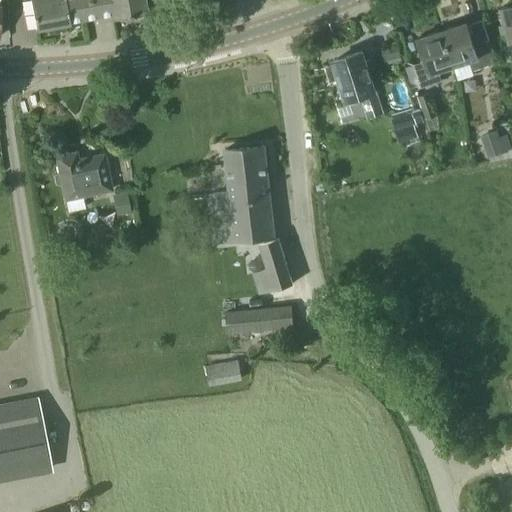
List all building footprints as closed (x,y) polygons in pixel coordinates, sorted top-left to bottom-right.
[(31,0),(36,29),(70,23),(69,20),(85,18),(81,0),(31,0)] [(81,0),(85,18),(112,13),(113,17),(145,12),(143,0),(81,0)] [(511,4),(499,8),(508,43),(511,42),(511,4)] [(466,22),(441,31),(453,66),(468,61),(470,61),(473,71),(494,64),(487,42),(474,46),(467,27),(466,22)] [(424,62),(413,65),(421,88),(442,81),(438,71),(453,66),(441,31),(417,39),(424,59),(424,62)] [(399,50),(383,55),(386,65),(402,60),(399,50)] [(384,114),(376,91),(374,91),(361,51),(333,61),(334,64),(325,67),(341,115),(343,123),(355,119),(356,119),(367,115),(368,119),(384,114)] [(426,119),(438,115),(431,92),(418,97),(426,119)] [(400,142),(419,137),(415,125),(418,124),(412,109),(392,115),(400,142)] [(507,135),(484,142),(489,158),(511,151),(507,135)] [(217,243),(263,238),(274,237),(265,146),(224,150),(228,191),(212,193),(217,243)] [(59,171),(54,175),(56,184),(62,185),(65,199),(68,211),(85,207),(82,196),(110,190),(103,154),(77,159),(76,152),(56,156),(59,171)] [(127,192),(118,193),(122,215),(131,213),(127,192)] [(129,226),(125,230),(125,236),(136,235),(135,226),(129,226)] [(274,240),(274,238),(263,240),(264,243),(259,245),(267,270),(253,275),(260,295),(294,284),(279,239),(274,240)] [(229,333),(294,328),(292,307),(227,313),(229,333)] [(238,361),(207,367),(210,384),(242,379),(238,361)] [(37,399),(0,406),(0,478),(51,468),(37,399)]
